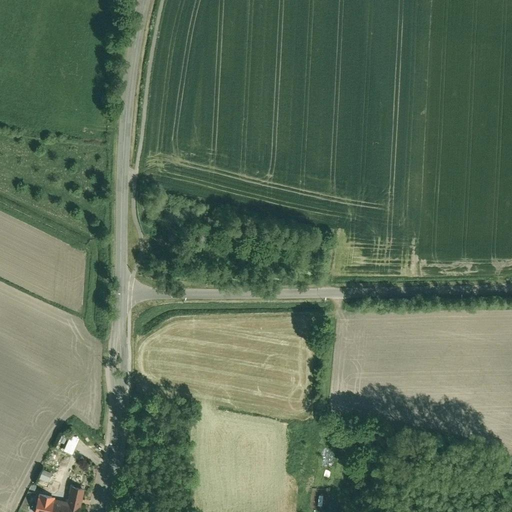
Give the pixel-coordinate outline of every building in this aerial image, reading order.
[(53,473),(43,469),(39,479),(49,483),(53,473)] [(78,511),(84,488),(72,485),(68,503),(54,500),(51,511),(78,511)] [(35,487),(33,496),(44,498),(47,489),(35,487)] [(28,511),(31,511),(41,511),(44,498),(33,496),(31,495),(28,511)] [(51,511),(54,500),(44,498),(41,511),(51,511)]
